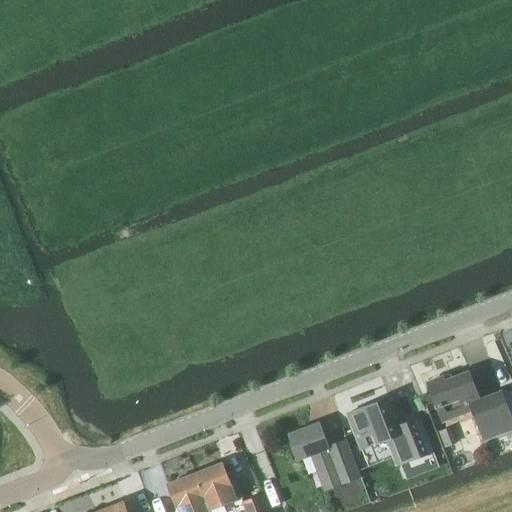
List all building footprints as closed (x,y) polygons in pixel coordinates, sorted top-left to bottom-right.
[(445,376),(428,382),(436,404),(435,404),(436,408),(442,406),(446,416),(465,409),(465,411),(473,408),(485,439),(511,429),(511,416),(502,391),(480,399),(470,371),(447,380),(445,376)] [(391,398),(349,414),(359,438),(364,436),(368,447),(388,439),(390,443),(394,441),(402,463),(433,451),(420,417),(401,425),(391,398)] [(320,425),(292,436),(300,457),(313,452),(321,472),(336,467),(343,486),(361,479),(347,440),(328,447),(320,425)] [(224,463),(197,473),(211,510),(243,498),(236,481),(231,483),(224,463)] [(205,511),(211,510),(197,473),(169,484),(178,506),(180,505),(182,511),(205,511)] [(268,511),(263,496),(244,503),(247,511),(268,511)] [(127,511),(124,502),(97,511),(127,511)]
